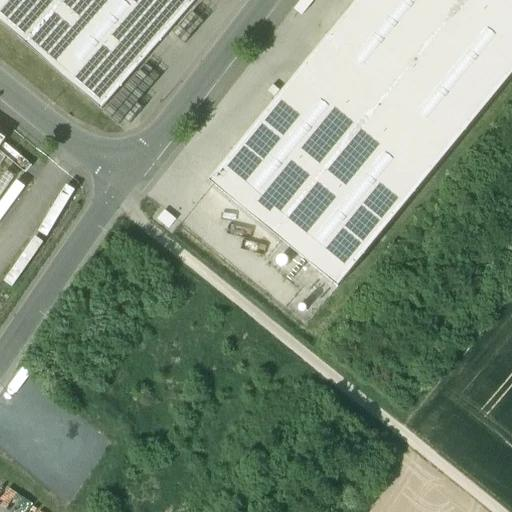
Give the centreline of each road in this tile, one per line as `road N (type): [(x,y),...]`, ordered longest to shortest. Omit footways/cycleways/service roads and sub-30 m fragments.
road 1 (track): [(108,196),(494,511)]
road 2 (residential): [(119,177),(261,0)]
road 3 (residential): [(119,177),(0,361)]
road 4 (residential): [(0,82),(119,177)]
